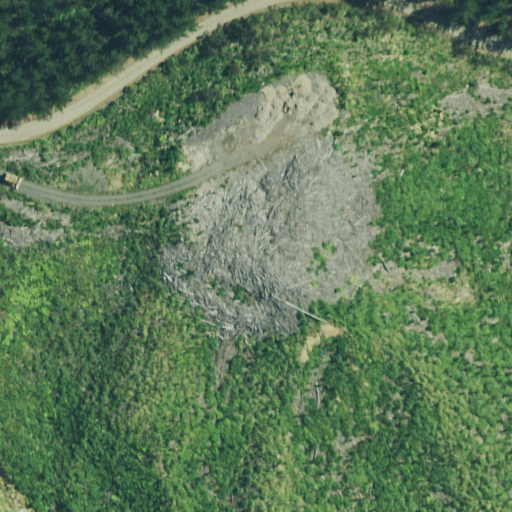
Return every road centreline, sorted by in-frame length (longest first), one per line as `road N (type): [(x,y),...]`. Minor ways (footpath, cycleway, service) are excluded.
road 1 (track): [(0,124),(62,116),(229,14),(273,0)]
road 2 (track): [(398,0),(511,40)]
